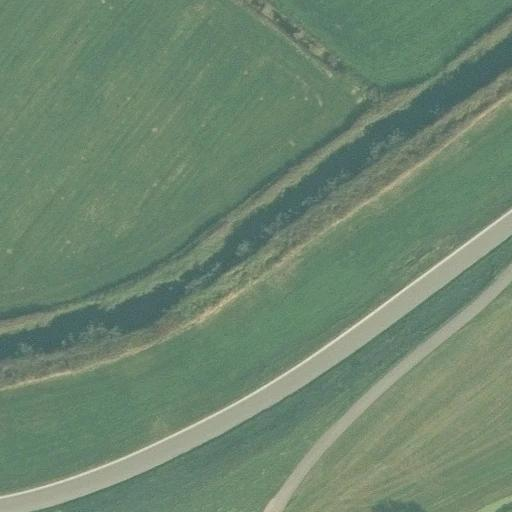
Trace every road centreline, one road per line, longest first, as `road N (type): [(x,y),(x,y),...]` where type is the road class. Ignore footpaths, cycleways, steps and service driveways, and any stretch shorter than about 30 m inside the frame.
road 1 (unclassified): [(0,508),(94,482),(223,423),(511,222)]
road 2 (unclassified): [(274,511),(335,431),(511,272)]
